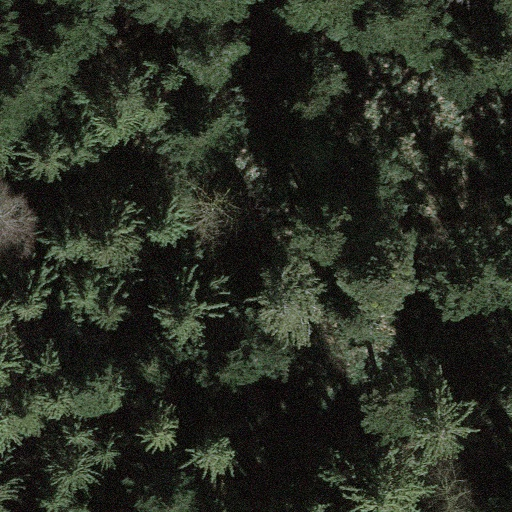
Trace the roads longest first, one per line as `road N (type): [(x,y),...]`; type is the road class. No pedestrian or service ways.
road 1 (track): [(401,450),(349,420),(331,387),(334,364),(511,236)]
road 2 (track): [(201,511),(401,450),(511,446)]
